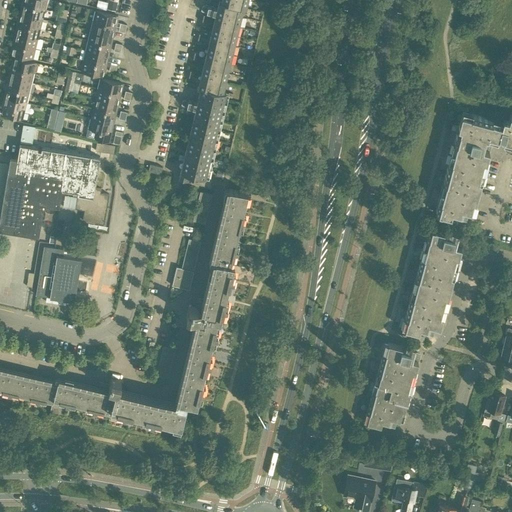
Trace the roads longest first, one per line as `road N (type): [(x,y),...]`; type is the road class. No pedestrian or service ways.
road 1 (secondary): [(275,511),(341,257),(392,0)]
road 2 (secondary): [(352,0),(323,226),(260,509)]
road 3 (residential): [(0,316),(91,337),(125,315),(147,222),(124,166),(142,97),(137,37),(144,0)]
road 4 (residential): [(511,259),(482,252),(467,260),(448,333),(428,357),(411,427),(450,437),(467,376),(478,365)]
road 5 (secondary): [(232,511),(40,475)]
